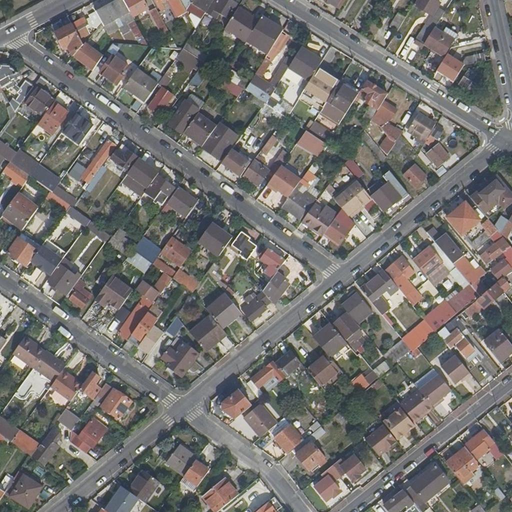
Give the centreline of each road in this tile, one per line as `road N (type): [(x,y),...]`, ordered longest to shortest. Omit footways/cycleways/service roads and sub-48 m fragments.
road 1 (residential): [(339,279),(6,36)]
road 2 (residential): [(282,0),(506,140)]
road 3 (residential): [(0,278),(180,409)]
road 4 (residential): [(506,140),(339,279)]
road 5 (residential): [(347,511),(511,380)]
road 6 (residential): [(339,279),(180,409)]
road 7 (residential): [(54,511),(180,409)]
road 8 (residential): [(301,511),(268,469),(180,409)]
